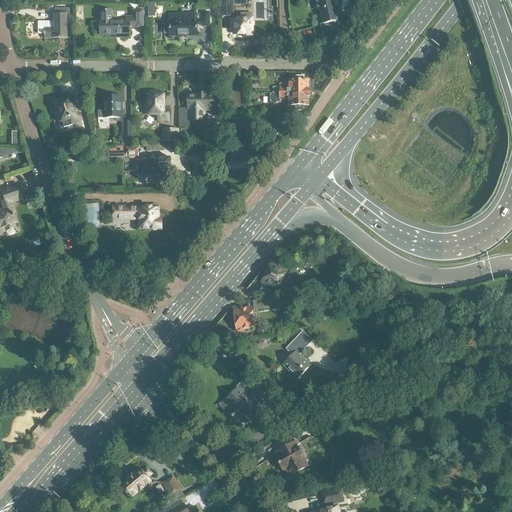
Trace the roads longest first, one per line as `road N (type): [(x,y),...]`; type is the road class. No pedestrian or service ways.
road 1 (residential): [(11,65),(284,63),(283,0)]
road 2 (primary): [(299,165),(139,349)]
road 3 (motorway): [(511,204),(467,241),(424,244),(402,236),(322,172)]
road 4 (primary): [(322,172),(464,0)]
road 5 (residential): [(80,265),(28,136),(11,65)]
road 6 (primary): [(429,0),(299,165)]
road 7 (primary): [(153,373),(281,222)]
road 8 (primary): [(123,366),(0,507)]
road 9 (motorway): [(350,227),(428,273),(511,264)]
road 10 (residential): [(359,386),(216,458)]
road 11 (primary): [(33,511),(137,391)]
